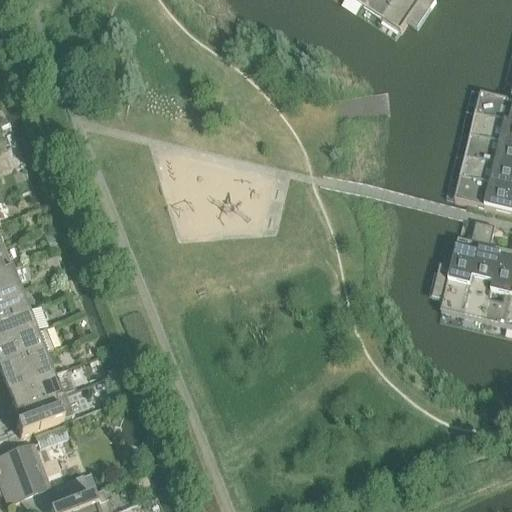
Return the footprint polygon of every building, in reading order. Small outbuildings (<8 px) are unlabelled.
[(346,0),(364,12),(371,0),(346,0)] [(371,0),(364,12),(382,24),(397,0),(371,0)] [(397,0),(382,24),(401,36),(408,26),(418,33),(436,5),(429,0),(397,0)] [(481,97),(475,120),(511,128),(511,106),(510,106),(510,104),(481,97)] [(511,128),(475,120),(470,141),(511,150),(511,128)] [(511,150),(470,141),(465,162),(511,172),(511,150)] [(511,172),(465,162),(460,183),(511,195),(511,172)] [(455,205),(469,208),(511,218),(511,195),(460,183),(455,205)] [(463,322),(486,229),(476,227),(471,247),(458,244),(452,272),(440,269),(432,302),(444,305),(441,316),(463,322)] [(486,229),(463,322),(484,327),(502,254),(490,251),(495,232),(486,229)] [(3,252),(0,252),(0,276),(11,272),(3,252)] [(511,256),(502,254),(484,327),(505,332),(511,304),(511,256)] [(11,272),(0,276),(0,301),(20,294),(11,272)] [(0,326),(28,315),(20,294),(0,301),(0,326)] [(28,315),(0,326),(0,350),(36,336),(28,315)] [(0,375),(45,358),(44,358),(54,354),(45,333),(36,336),(0,350),(0,375)] [(0,379),(7,397),(53,379),(45,358),(0,375),(0,379)] [(53,379),(7,397),(15,419),(22,417),(22,416),(61,400),(60,399),(53,379)] [(22,416),(22,417),(26,426),(16,430),(20,442),(73,421),(64,398),(60,399),(61,400),(22,416)] [(0,489),(8,510),(26,503),(29,511),(54,511),(89,499),(82,480),(48,493),(32,451),(0,462),(0,489)] [(108,511),(102,496),(61,511),(108,511)]
